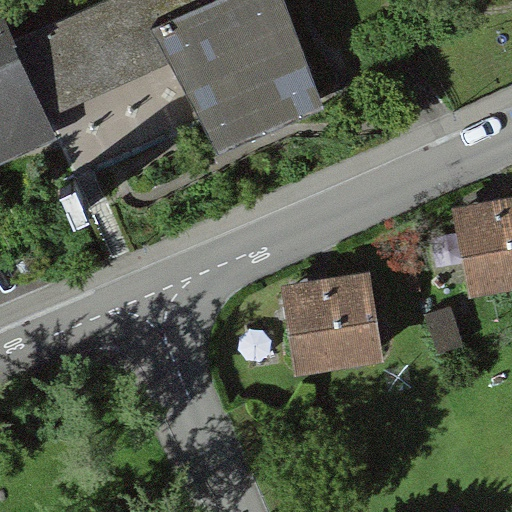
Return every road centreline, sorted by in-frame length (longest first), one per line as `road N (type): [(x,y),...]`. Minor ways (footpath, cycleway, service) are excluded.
road 1 (residential): [(511,137),(148,298)]
road 2 (residential): [(236,511),(148,298)]
road 3 (residential): [(148,298),(0,361)]
